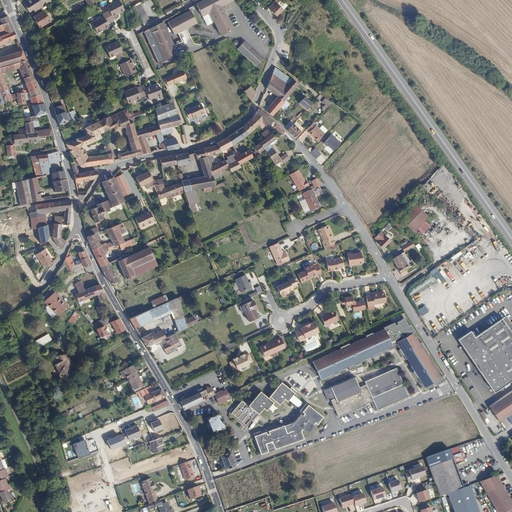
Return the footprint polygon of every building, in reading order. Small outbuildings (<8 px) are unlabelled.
[(52,2),(50,0),(27,0),(26,0),(24,2),(25,5),(24,5),(29,12),(34,9),(35,12),(44,7),(42,5),(42,4),(45,2),(47,5),(52,2)] [(233,0),(203,0),(196,4),(202,15),(209,12),(214,21),(220,34),(233,27),(222,6),(233,0)] [(106,12),(112,23),(115,21),(113,18),(125,11),(120,1),(108,8),(109,11),(106,12)] [(274,1),(268,8),(276,15),(282,9),(274,1)] [(43,11),(33,17),(40,27),(49,22),(43,11)] [(190,11),(168,22),(174,34),(196,23),(190,11)] [(106,12),(103,14),(104,16),(92,23),(97,33),(109,27),(108,24),(112,23),(106,12)] [(214,21),(209,12),(202,15),(206,25),(214,21)] [(0,35),(0,37),(14,31),(10,22),(7,16),(0,19),(2,24),(0,25),(0,35)] [(178,56),(162,22),(143,32),(158,65),(178,56)] [(4,43),(16,38),(14,31),(0,37),(0,36),(0,45),(4,44),(4,43)] [(237,49),(256,66),(264,57),(246,40),(237,49)] [(116,60),(123,57),(116,42),(104,47),(109,58),(114,56),(116,60)] [(0,66),(26,59),(22,51),(0,57),(0,66)] [(126,62),(123,57),(116,60),(124,77),(136,72),(131,59),(126,62)] [(24,80),(33,76),(26,59),(0,66),(0,104),(0,105),(1,105),(13,100),(11,96),(2,74),(19,68),(24,80)] [(294,82),(274,67),(274,68),(269,80),(284,91),(289,95),(298,84),(294,82)] [(171,76),(165,79),(168,86),(175,83),(175,84),(187,79),(183,70),(171,75),(171,76)] [(29,92),(38,89),(34,80),(25,83),(29,92)] [(284,91),(269,80),(266,88),(277,96),(269,106),(265,111),(272,116),(282,106),(285,103),(284,102),(289,95),(284,91)] [(143,85),(140,86),(144,97),(148,95),(150,100),(162,95),(158,84),(145,89),(143,85)] [(144,97),(140,86),(137,87),(136,87),(123,92),(128,103),(140,98),(144,97)] [(244,91),(251,101),(252,101),(255,92),(250,86),(244,91)] [(20,93),(17,93),(17,98),(18,104),(22,104),(23,110),(27,109),(24,93),(20,93)] [(32,106),(43,103),(40,94),(31,97),(30,97),(32,106)] [(306,109),(312,103),(304,97),(299,103),(306,109)] [(46,113),(43,103),(32,106),(35,116),(36,116),(46,113)] [(178,125),(181,124),(179,119),(176,110),(172,103),(155,109),(158,123),(158,124),(160,129),(171,127),(174,126),(175,127),(177,127),(178,126),(178,125)] [(62,104),(53,108),(54,110),(55,115),(64,111),(62,104)] [(202,104),(186,113),(190,121),(194,119),(195,119),(200,116),(201,117),(207,114),(202,104)] [(127,109),(123,111),(125,116),(126,116),(130,124),(132,123),(131,118),(130,117),(127,109)] [(258,109),(252,118),(258,125),(260,123),(267,127),(273,121),(258,109)] [(74,110),(68,113),(71,121),(77,119),(74,110)] [(55,115),(58,124),(67,120),(64,111),(55,115)] [(123,111),(109,117),(109,116),(98,121),(103,132),(113,127),(115,131),(124,127),(131,151),(118,155),(119,159),(120,160),(142,154),(139,143),(138,140),(135,132),(132,123),(130,124),(126,116),(125,116),(123,111)] [(36,116),(35,116),(28,117),(28,122),(25,123),(26,128),(17,130),(18,135),(26,133),(30,133),(31,133),(34,132),(32,122),(37,121),(36,116)] [(242,127),(241,128),(247,135),(253,130),(257,126),(258,125),(252,118),(246,124),(242,127)] [(113,162),(114,161),(111,152),(106,154),(87,157),(81,147),(100,138),(98,134),(103,132),(98,121),(84,128),(87,134),(65,144),(80,166),(83,167),(113,162)] [(218,121),(215,123),(217,128),(213,129),(215,133),(222,130),(218,121)] [(287,130),(294,138),(303,128),(296,121),(294,122),(287,130)] [(318,141),(325,134),(313,122),(307,129),(310,131),(309,132),(318,141)] [(135,132),(138,140),(157,134),(161,132),(160,129),(158,124),(150,126),(150,127),(135,132)] [(277,124),(273,127),(280,136),(283,133),(277,124)] [(161,132),(162,135),(172,132),(171,127),(160,129),(161,132)] [(241,128),(227,137),(232,145),(242,139),(247,135),(241,128)] [(267,129),(265,131),(262,134),(265,139),(271,134),(267,129)] [(32,141),(34,141),(39,141),(48,140),(47,135),(37,137),(37,132),(34,132),(31,133),(32,141)] [(7,156),(16,155),(14,144),(28,142),(26,133),(18,135),(13,135),(9,139),(10,144),(10,145),(6,145),(7,156)] [(264,150),(275,165),(278,163),(282,162),(279,157),(273,149),(272,149),(269,144),(275,139),(271,134),(265,139),(261,142),(259,143),(264,150)] [(332,134),(323,144),(326,146),(328,146),(333,151),(341,143),(332,134)] [(216,143),(217,145),(220,151),(232,146),(232,145),(227,137),(216,143)] [(164,143),(166,148),(167,150),(177,148),(178,147),(178,146),(175,139),(164,143)] [(139,143),(142,154),(150,152),(146,141),(139,143)] [(254,146),(259,154),(264,150),(259,143),(254,146)] [(219,170),(228,167),(228,165),(225,160),(212,166),(210,162),(211,162),(209,156),(221,152),(220,151),(217,145),(203,149),(206,157),(212,175),(220,171),(219,170)] [(316,147),(311,153),(316,159),(321,153),(316,147)] [(203,149),(194,151),(197,159),(199,159),(206,157),(203,149)] [(237,160),(239,165),(252,157),(249,150),(240,155),(238,151),(236,152),(233,154),(237,160)] [(49,163),(60,160),(57,151),(47,154),(48,161),(49,163)] [(39,161),(39,162),(48,161),(47,154),(46,155),(42,155),(31,157),(32,163),(39,161)] [(174,155),(177,164),(178,165),(190,162),(187,154),(174,155)] [(284,154),(279,157),(282,162),(283,163),(288,159),(284,154)] [(174,155),(159,159),(162,167),(177,164),(174,155)] [(204,192),(213,190),(213,186),(215,186),(212,175),(206,157),(199,159),(204,176),(188,180),(181,182),(184,192),(194,190),(195,189),(203,188),(204,192)] [(228,167),(231,172),(241,168),(239,165),(237,160),(228,165),(228,167)] [(39,162),(42,175),(50,174),(48,167),(50,166),(49,163),(48,161),(39,162)] [(231,172),(228,167),(219,170),(220,171),(223,179),(231,172)] [(55,192),(68,190),(66,179),(66,178),(64,170),(63,170),(51,173),(55,192)] [(96,170),(79,173),(74,174),(75,183),(95,179),(97,176),(96,170)] [(297,170),(289,174),(298,191),(308,185),(305,181),(304,181),(297,170)] [(148,171),(137,177),(141,186),(144,185),(146,189),(153,185),(152,180),(153,180),(148,171)] [(123,173),(113,178),(124,201),(134,196),(123,173)] [(18,197),(20,205),(32,202),(39,201),(41,200),(36,177),(21,181),(19,181),(15,182),(18,197)] [(109,199),(100,203),(104,213),(110,211),(109,208),(124,202),(124,201),(113,178),(113,177),(102,182),(109,199)] [(317,187),(323,184),(319,177),(312,179),(317,187)] [(156,192),(160,202),(184,192),(181,182),(163,189),(156,192)] [(159,184),(153,185),(155,191),(156,192),(163,189),(161,184),(159,184)] [(320,206),(312,189),(301,194),(309,211),(320,206)] [(184,193),(189,205),(196,202),(199,201),(194,190),(184,192),(184,193)] [(65,210),(70,209),(71,205),(71,200),(42,204),(36,205),(36,206),(36,211),(29,213),(31,219),(43,217),(43,213),(44,213),(65,210)] [(189,205),(192,212),(198,210),(196,202),(189,205)] [(104,213),(100,203),(96,205),(97,207),(90,210),(95,223),(102,219),(100,214),(104,213)] [(429,217),(414,204),(398,221),(413,234),(429,217)] [(149,211),(135,218),(139,228),(154,222),(149,211)] [(38,228),(47,225),(44,213),(43,213),(43,217),(31,219),(32,228),(32,229),(38,228)] [(112,242),(114,246),(124,242),(120,235),(125,232),(121,223),(106,229),(105,230),(112,242)] [(60,248),(63,248),(65,241),(60,237),(61,226),(61,224),(54,224),(52,232),(56,245),(60,248)] [(49,237),(47,225),(38,228),(39,234),(30,237),(33,244),(40,242),(41,243),(47,241),(49,237)] [(325,248),(335,244),(332,238),(334,237),(332,233),(331,233),(329,230),(327,225),(319,229),(324,241),(323,242),(325,248)] [(86,237),(92,249),(100,246),(95,237),(97,236),(96,233),(92,235),(86,237)] [(385,237),(378,245),(383,249),(390,241),(385,237)] [(403,252),(414,246),(410,240),(400,245),(403,252)] [(100,267),(108,264),(103,253),(108,251),(107,248),(105,244),(100,246),(92,249),(91,250),(100,267)] [(269,247),(278,266),(289,261),(285,253),(283,254),(278,244),(269,247)] [(452,245),(443,252),(445,254),(454,248),(452,245)] [(131,269),(154,259),(149,247),(117,261),(126,280),(134,276),(131,269)] [(50,265),(53,263),(45,250),(37,256),(44,268),(50,265)] [(83,266),(91,264),(87,257),(86,257),(83,250),(82,250),(79,251),(79,252),(78,253),(82,263),(83,266)] [(68,273),(73,269),(72,267),(75,266),(72,262),(70,258),(69,254),(70,253),(69,251),(68,251),(63,264),(68,273)] [(448,263),(462,254),(459,251),(446,260),(448,263)] [(353,265),(358,264),(362,263),(361,253),(351,254),(351,253),(347,254),(349,267),(353,266),(353,265)] [(407,263),(401,254),(392,259),(398,268),(397,269),(400,273),(409,268),(406,264),(407,263)] [(157,266),(154,259),(131,269),(134,276),(157,266)] [(341,259),(326,261),(327,271),(338,270),(338,268),(342,267),(341,259)] [(451,264),(456,272),(462,268),(457,260),(451,264)] [(84,267),(83,266),(82,263),(75,266),(72,267),(73,269),(74,272),(84,267)] [(106,280),(108,279),(110,284),(117,281),(115,278),(117,277),(114,272),(113,273),(108,264),(100,267),(106,280)] [(321,274),(317,265),(313,267),(311,265),(304,269),(305,271),(297,275),(301,284),(309,280),(308,278),(315,274),(316,276),(321,274)] [(418,291),(418,290),(437,277),(441,282),(444,280),(437,269),(405,291),(409,297),(418,291)] [(245,275),(235,280),(241,292),(246,290),(246,291),(251,288),(245,275)] [(292,289),(297,286),(293,278),(288,280),(289,281),(276,287),(280,296),(281,297),(286,295),(286,294),(293,290),(292,289)] [(99,300),(107,298),(99,284),(83,291),(79,281),(74,284),(79,293),(75,294),(78,302),(97,295),(99,300)] [(369,295),(369,296),(365,297),(367,308),(370,307),(370,306),(384,303),(381,292),(369,295)] [(54,294),(45,302),(57,316),(66,307),(54,294)] [(153,308),(129,319),(134,328),(151,320),(152,321),(171,313),(176,324),(175,325),(178,332),(197,323),(191,317),(186,319),(186,318),(184,319),(179,301),(188,297),(187,294),(168,302),(153,308)] [(151,302),(153,308),(168,302),(165,295),(151,302)] [(353,312),(364,310),(363,301),(359,302),(359,303),(355,304),(352,302),(352,298),(344,299),(342,304),(345,306),(345,307),(349,306),(352,308),(353,312)] [(253,300),(239,307),(242,313),(244,312),(249,322),(258,318),(254,310),(257,309),(253,300)] [(420,316),(428,312),(425,305),(416,310),(420,316)] [(67,321),(73,325),(79,314),(74,311),(67,321)] [(321,319),(325,328),(339,322),(334,312),(325,316),(325,317),(321,319)] [(511,326),(504,315),(500,318),(511,335),(511,326)] [(343,348),(312,362),(320,380),(335,373),(335,374),(342,371),(341,370),(347,367),(345,362),(348,360),(350,366),(352,369),(358,368),(365,365),(363,360),(368,357),(365,350),(369,348),(373,355),(391,346),(387,339),(390,338),(393,345),(399,342),(400,344),(402,347),(400,348),(404,354),(406,353),(409,359),(416,355),(419,360),(412,364),(415,369),(414,370),(418,376),(419,376),(426,386),(435,381),(438,385),(446,379),(444,375),(442,376),(429,354),(430,353),(423,341),(421,342),(415,332),(417,331),(412,323),(410,324),(406,317),(399,321),(400,323),(398,324),(396,321),(385,326),(386,328),(375,333),(374,331),(368,335),(368,336),(352,344),(351,342),(342,347),(343,348)] [(117,334),(125,330),(119,318),(110,322),(117,334)] [(475,368),(493,393),(511,379),(511,335),(500,318),(473,337),(469,331),(456,340),(475,368)] [(304,326),(304,327),(300,329),(300,330),(295,332),(299,342),(305,339),(319,333),(314,323),(310,325),(309,324),(304,326)] [(102,342),(105,340),(103,336),(107,334),(103,326),(96,329),(102,342)] [(140,338),(146,347),(162,339),(165,338),(162,331),(154,334),(153,332),(148,335),(140,338)] [(34,341),(38,347),(51,340),(47,333),(34,341)] [(178,342),(174,333),(169,336),(173,344),(175,349),(177,348),(181,346),(179,342),(178,342)] [(163,346),(167,354),(175,350),(175,349),(173,344),(169,336),(165,338),(167,344),(165,345),(163,346)] [(270,344),(260,348),(264,357),(284,347),(280,338),(269,343),(270,344)] [(387,339),(391,346),(392,349),(400,344),(399,342),(393,345),(390,338),(387,339)] [(103,344),(89,351),(91,353),(104,347),(103,344)] [(65,353),(52,352),(56,362),(54,363),(58,372),(58,378),(66,379),(66,366),(69,363),(71,362),(69,356),(67,357),(65,353)] [(229,361),(233,371),(253,363),(249,353),(229,361)] [(128,380),(137,375),(133,366),(120,372),(124,380),(127,378),(128,380)] [(355,377),(324,390),(328,398),(330,397),(339,416),(367,404),(367,403),(373,400),(377,409),(409,396),(397,367),(365,381),(366,384),(360,387),(355,377)] [(143,385),(137,375),(128,380),(133,390),(143,385)] [(289,389),(281,383),(268,398),(260,392),(248,406),(241,401),(238,405),(230,413),(245,426),(250,419),(251,420),(252,421),(263,409),(266,411),(274,401),(279,405),(284,399),(287,402),(296,392),(290,387),(289,389)] [(147,403),(147,405),(165,397),(160,388),(153,391),(151,386),(137,392),(143,405),(147,403)] [(180,403),(184,410),(202,401),(200,397),(207,394),(208,396),(214,394),(212,390),(211,387),(180,403)] [(511,389),(488,406),(499,421),(511,412),(511,389)] [(226,394),(216,399),(219,405),(226,401),(225,399),(229,397),(228,393),(226,394)] [(230,413),(238,405),(236,404),(228,414),(245,428),(251,420),(250,419),(245,426),(230,413)] [(266,432),(254,437),(260,455),(268,452),(267,452),(274,449),(274,450),(303,439),(300,432),(302,430),(308,435),(315,426),(313,425),(315,423),(316,425),(323,417),(308,405),(302,412),(303,414),(302,416),(300,414),(293,422),(290,424),(268,432),(269,434),(267,435),(266,432)] [(218,414),(215,415),(213,416),(207,418),(213,433),(224,428),(221,423),(223,422),(223,421),(222,419),(221,419),(220,419),(218,414)] [(159,419),(150,422),(154,432),(162,428),(159,419)] [(136,425),(124,430),(128,440),(141,435),(136,425)] [(121,434),(107,440),(111,450),(126,443),(121,434)] [(160,438),(149,441),(150,443),(151,445),(149,446),(150,450),(152,449),(154,453),(162,450),(160,445),(163,444),(160,438)] [(90,454),(85,440),(73,444),(78,458),(90,454)] [(229,452),(228,452),(220,455),(225,469),(234,466),(229,452)] [(460,452),(452,455),(455,464),(464,461),(460,452)] [(428,467),(439,497),(448,493),(468,486),(467,484),(462,486),(452,459),(451,459),(450,458),(446,459),(447,461),(428,467)] [(186,462),(180,465),(185,481),(194,477),(190,465),(189,465),(188,462),(186,462)] [(425,476),(422,467),(405,473),(408,482),(425,476)] [(0,480),(5,478),(8,477),(5,469),(4,469),(0,470),(0,480)] [(511,511),(511,502),(496,476),(492,477),(489,478),(480,482),(498,511),(511,511)] [(150,479),(141,482),(149,504),(158,501),(155,494),(156,493),(154,489),(155,488),(153,483),(152,483),(150,479)] [(388,484),(391,493),(401,490),(398,481),(388,484)] [(11,488),(9,485),(7,485),(0,487),(0,488),(1,492),(0,492),(0,495),(0,496),(3,502),(12,499),(10,493),(8,494),(7,490),(11,488)] [(447,494),(453,511),(479,511),(469,485),(468,486),(448,493),(447,494)] [(197,486),(187,490),(190,500),(201,496),(197,486)] [(370,491),(373,501),(385,497),(382,487),(370,491)] [(416,494),(419,503),(429,499),(426,490),(416,494)] [(339,499),(343,508),(354,504),(355,507),(366,503),(363,494),(352,497),(351,495),(339,499)] [(161,504),(159,500),(147,505),(149,508),(149,510),(152,509),(152,508),(158,506),(160,511),(169,511),(166,503),(161,504)] [(322,507),(323,511),(336,511),(334,503),(322,507)]
